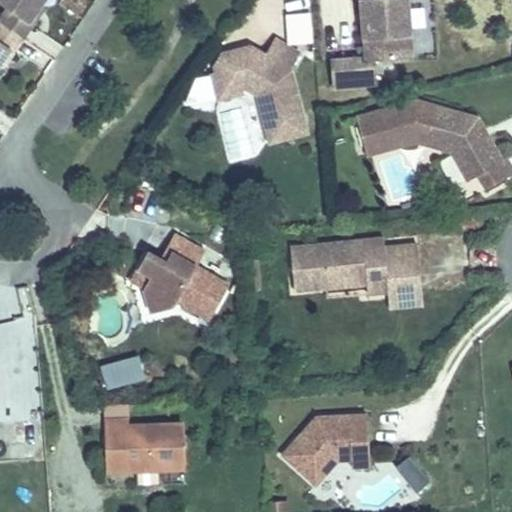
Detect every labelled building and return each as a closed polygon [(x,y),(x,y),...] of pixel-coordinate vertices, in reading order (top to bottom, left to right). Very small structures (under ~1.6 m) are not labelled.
[(41,9),(47,0),(0,0),(0,6),(9,12),(0,25),(0,69),(7,60),(10,63),(39,21),(35,18),(41,9)] [(375,57),(414,54),(409,0),(362,0),(364,13),(367,12),(368,19),(364,19),(367,58),(375,57)] [(35,18),(39,21),(45,12),(41,9),(35,18)] [(160,128),(194,41),(167,31),(133,118),(124,142),(103,134),(100,141),(129,151),(141,120),(160,128)] [(220,73),(242,87),(245,86),(247,85),(259,95),(271,141),(308,132),(292,69),(291,68),(302,51),(277,35),(267,51),(257,45),(255,49),(252,48),(245,50),(244,45),(225,50),(218,63),(220,70),(220,73)] [(365,81),(363,58),(362,55),(332,58),(334,84),(365,81)] [(377,80),(375,57),(367,58),(363,58),(365,81),(377,80)] [(4,72),(10,63),(7,60),(0,69),(4,72)] [(220,73),(220,70),(215,71),(222,97),(246,91),(245,86),(242,87),(220,73)] [(482,129),(476,119),(416,101),(358,116),(367,148),(416,135),(417,141),(448,151),(465,181),(476,175),(484,190),(511,173),(504,159),(499,161),(485,135),(481,138),(477,132),(482,129)] [(368,154),(417,141),(416,135),(367,148),(368,154)] [(331,204),(332,180),(279,178),(278,199),(298,200),(298,202),(331,204)] [(157,260),(144,252),(134,269),(147,276),(139,289),(144,311),(166,306),(169,301),(201,321),(222,287),(190,267),(200,252),(172,236),(163,251),(168,254),(162,263),(157,260)] [(380,241),(362,243),(363,257),(382,255),(381,251),(380,241)] [(363,257),(362,243),(288,250),(293,294),(364,287),(365,297),(387,295),(387,289),(419,285),(415,247),(381,251),(382,255),(363,257)] [(157,260),(162,263),(168,254),(163,251),(157,260)] [(147,276),(134,269),(126,281),(139,289),(147,276)] [(421,307),(419,285),(387,289),(389,310),(421,307)] [(104,390),(143,378),(136,353),(96,365),(104,390)] [(311,419),(277,457),(309,486),(331,463),(346,463),(346,455),(364,455),(361,420),(325,420),(325,427),(318,427),(311,419)] [(325,420),(311,419),(318,427),(325,427),(325,420)] [(127,425),(106,426),(108,469),(182,467),(181,424),(127,425)] [(346,470),(363,470),(364,455),(346,455),(346,463),(346,470)] [(411,455),(394,467),(414,494),(431,482),(411,455)]
